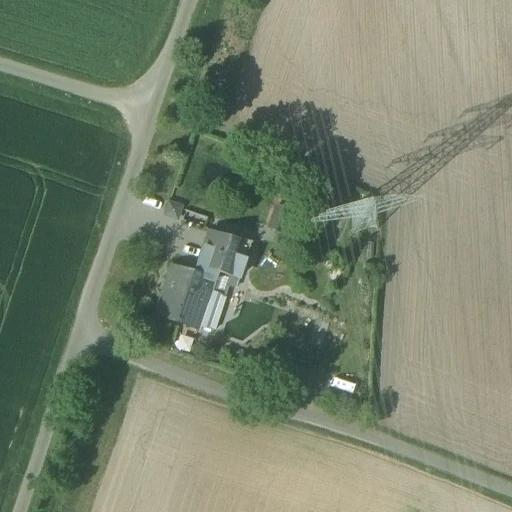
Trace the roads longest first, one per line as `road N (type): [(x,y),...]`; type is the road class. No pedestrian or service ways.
road 1 (unclassified): [(78,338),(511,494)]
road 2 (unclassified): [(78,338),(148,112)]
road 3 (unclassified): [(24,511),(78,338)]
road 4 (unclassified): [(148,112),(0,67)]
